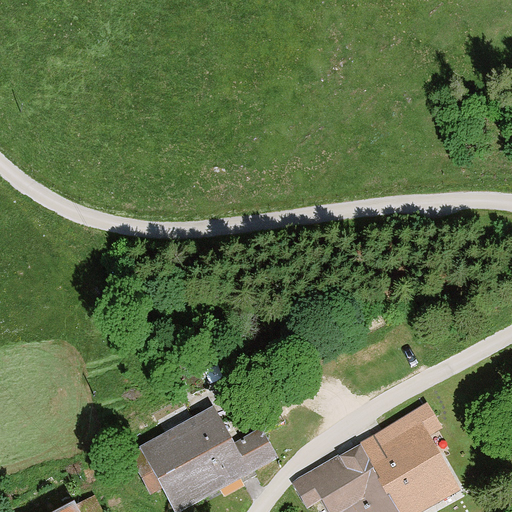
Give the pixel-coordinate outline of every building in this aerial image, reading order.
[(438,427),(427,409),(359,448),(396,511),(418,511),(456,490),(424,435),(438,427)] [(132,458),(150,492),(165,484),(179,509),(239,476),(243,483),(256,476),(252,469),(272,458),(260,434),(240,445),(227,421),(217,427),(211,415),(132,458)] [(396,511),(359,448),(295,486),(307,507),(321,499),(328,511),(396,511)] [(502,492),(493,479),(484,485),(493,498),(502,492)] [(102,511),(95,498),(68,511),(102,511)]
